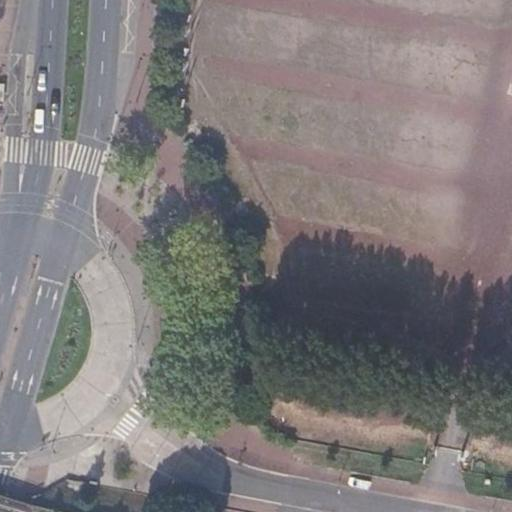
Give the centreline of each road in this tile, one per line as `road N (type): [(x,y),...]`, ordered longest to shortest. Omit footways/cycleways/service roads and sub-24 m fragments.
road 1 (residential): [(398,511),(236,482),(90,391)]
road 2 (primary): [(62,249),(99,113),(106,0)]
road 3 (primary): [(52,0),(43,152),(18,237)]
road 4 (primary): [(7,434),(62,249)]
road 5 (unknown): [(290,388),(448,444)]
road 6 (tertiary): [(90,391),(106,358),(108,326),(100,294),(62,249)]
